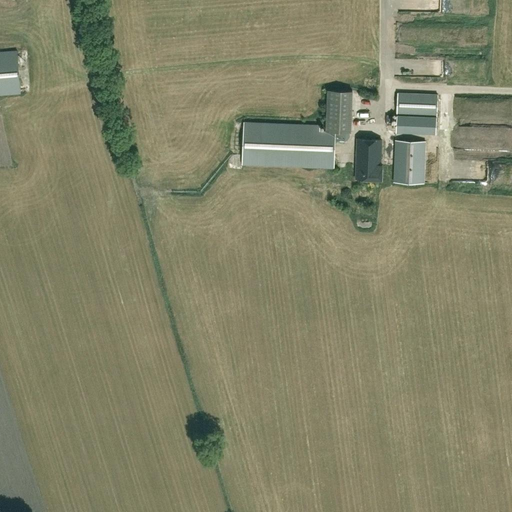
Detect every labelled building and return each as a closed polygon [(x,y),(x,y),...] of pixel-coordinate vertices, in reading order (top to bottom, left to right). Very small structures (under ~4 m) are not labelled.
[(17,50),(0,51),(0,94),(20,93),(17,50)] [(448,78),(448,63),(431,62),(430,71),(436,71),(436,77),(448,78)] [(326,89),(326,96),(325,131),(319,130),(320,125),(244,122),(242,163),(334,168),(335,140),(345,141),(349,137),(349,133),(352,134),(354,97),(354,90),(326,89)] [(438,94),(398,93),(396,130),(436,132),(438,94)] [(380,165),(381,139),(357,138),(355,178),(382,180),(382,165),(380,165)] [(423,183),(425,141),(395,140),(394,181),(423,183)]
